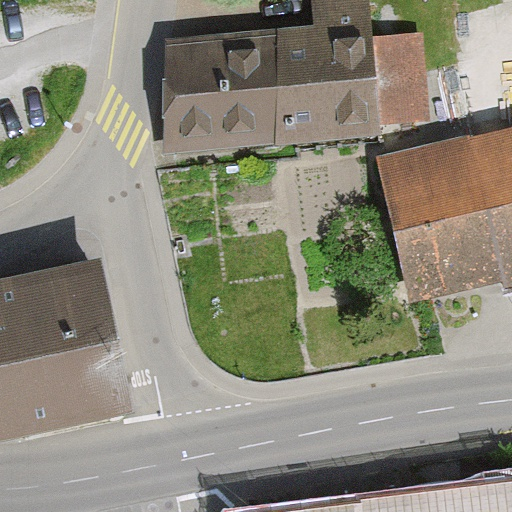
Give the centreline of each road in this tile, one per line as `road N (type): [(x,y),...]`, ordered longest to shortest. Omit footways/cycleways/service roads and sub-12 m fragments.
road 1 (secondary): [(170,462),(511,401)]
road 2 (unclassified): [(109,154),(170,462)]
road 3 (secondary): [(0,487),(170,462)]
road 4 (unclassified): [(147,0),(136,95),(109,154)]
road 5 (unclassified): [(109,154),(45,219),(0,244)]
